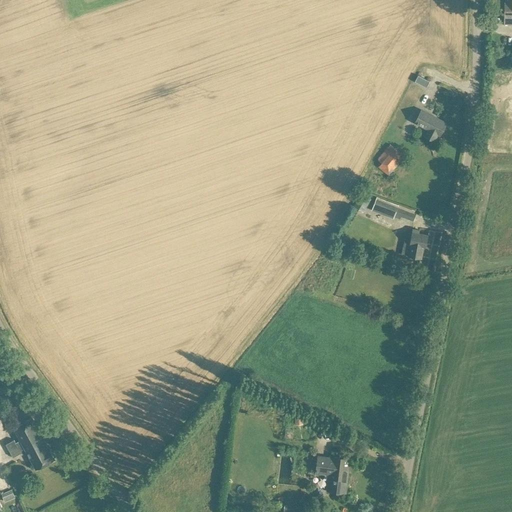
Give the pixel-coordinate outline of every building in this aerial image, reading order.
[(429,81),(418,75),(415,81),(426,87),(429,81)] [(421,110),(415,122),(429,129),(425,136),(434,140),(438,134),(440,135),(446,123),(421,110)] [(380,172),(387,177),(404,156),(390,144),(377,160),(381,163),(379,167),(382,169),(380,172)] [(363,212),(370,200),(361,195),(354,207),(363,212)] [(398,206),(376,198),(371,209),(393,218),(395,214),(413,221),(416,214),(398,206)] [(419,233),(420,230),(412,229),(411,234),(407,233),(403,255),(421,258),(423,247),(426,247),(428,235),(419,233)] [(296,425),(303,424),(302,412),(294,413),(296,425)] [(48,448),(32,418),(14,427),(21,440),(16,442),(15,440),(6,444),(13,457),(21,453),(22,455),(27,452),(36,469),(55,459),(49,447),(48,448)] [(346,492),(350,459),(331,456),(331,459),(318,457),(316,473),(329,475),(327,490),(346,492)] [(5,502),(15,498),(12,489),(1,494),(0,491),(0,497),(0,498),(3,497),(5,502)]
